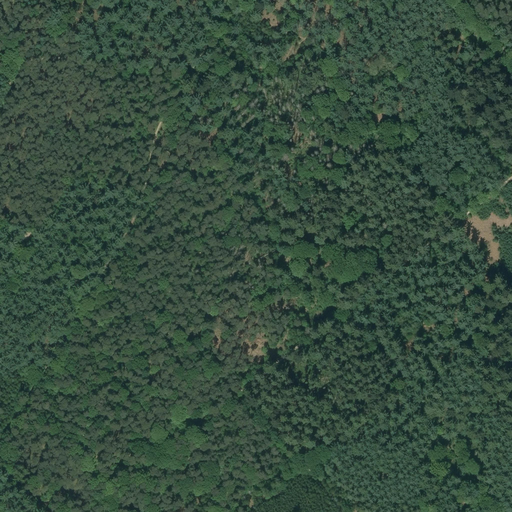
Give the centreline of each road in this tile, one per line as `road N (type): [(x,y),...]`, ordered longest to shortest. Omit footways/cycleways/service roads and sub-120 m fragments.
road 1 (track): [(343,511),(116,243)]
road 2 (track): [(237,389),(511,177)]
